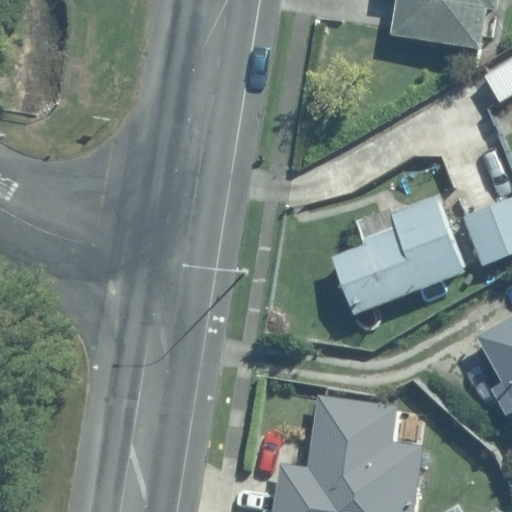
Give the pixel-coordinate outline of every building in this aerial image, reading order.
[(406,0),(402,30),(491,42),(496,3),(508,5),(508,0),(406,0)] [(474,268),(447,192),(401,208),(407,224),(373,235),(374,240),(342,250),(362,307),(474,268)] [(511,199),(470,215),(488,264),(511,255),(511,199)] [(511,318),(487,332),(511,378),(503,384),(511,397),(511,318)] [(281,511),(418,511),(425,448),(420,447),(423,416),(398,413),(398,405),(323,397),(316,463),(287,461),(281,511)]
